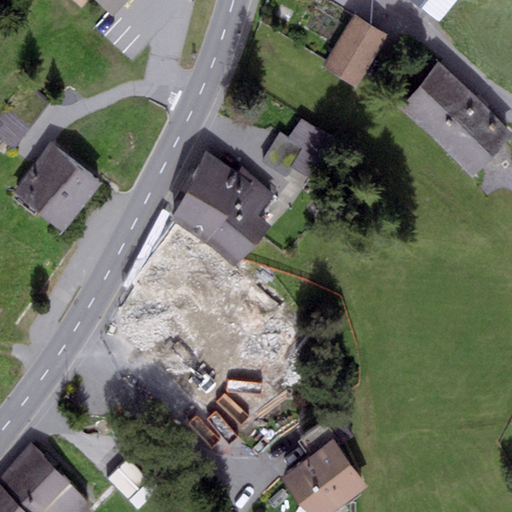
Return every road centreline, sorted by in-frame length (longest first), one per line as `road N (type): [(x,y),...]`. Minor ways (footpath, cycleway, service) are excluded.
road 1 (primary): [(234,0),(197,100),(137,219),(63,348),(0,433)]
road 2 (residential): [(358,0),(443,49),(511,108)]
